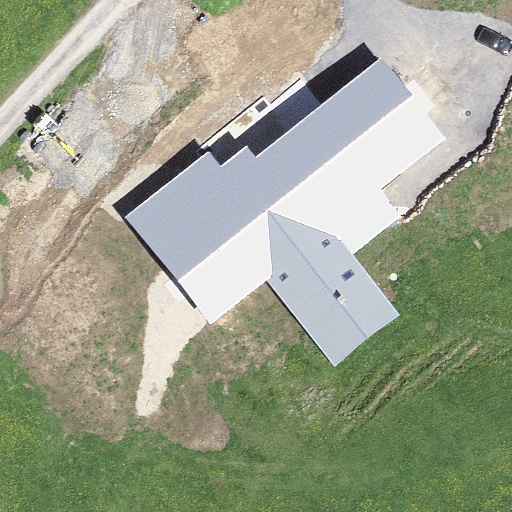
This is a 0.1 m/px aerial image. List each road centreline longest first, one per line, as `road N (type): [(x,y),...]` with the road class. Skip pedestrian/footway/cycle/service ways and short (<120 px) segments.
road 1 (track): [(158,0),(226,49),(368,196)]
road 2 (track): [(0,130),(116,0)]
